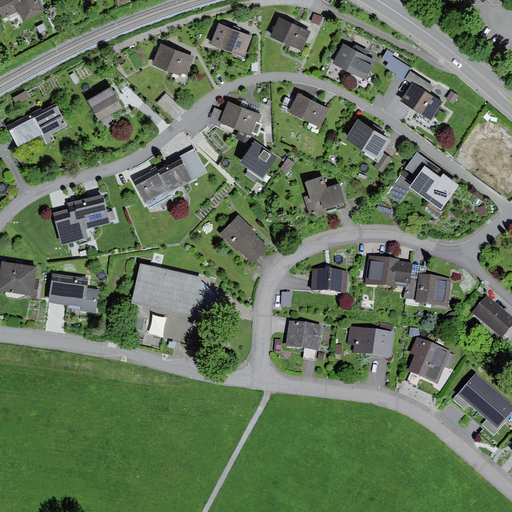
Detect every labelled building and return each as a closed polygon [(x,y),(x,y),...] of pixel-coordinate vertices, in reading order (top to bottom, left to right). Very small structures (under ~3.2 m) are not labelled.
[(0,0),(0,21),(17,12),(23,23),(46,12),(39,0),(0,0)] [(314,13),(311,23),(319,25),(322,16),(314,13)] [(311,32),(279,18),(271,37),(302,51),(311,32)] [(43,24),(37,27),(40,33),(46,30),(43,24)] [(253,36),(219,24),(211,45),(239,55),(240,53),(246,55),(253,36)] [(195,57),(161,44),(153,65),(181,76),(182,73),(188,75),(195,57)] [(353,50),(343,45),(333,65),(365,80),(375,61),(366,56),(369,51),(356,45),(353,50)] [(395,76),(404,82),(405,79),(410,71),(411,69),(392,57),(394,54),(387,50),(381,59),(388,63),(385,68),(396,74),(395,76)] [(435,87),(410,71),(405,79),(413,83),(430,94),(435,87)] [(430,94),(413,83),(401,103),(430,121),(442,102),(430,94)] [(111,87),(87,100),(98,121),(122,109),(111,87)] [(451,91),(446,99),(454,104),(459,96),(451,91)] [(166,93),(158,103),(167,111),(176,102),(166,93)] [(329,109),(298,94),(289,112),(320,128),(329,109)] [(242,108),(228,103),(224,112),(220,123),(238,130),(258,137),(260,131),(263,124),(259,122),(261,116),(242,108)] [(41,109),(6,127),(17,149),(42,136),(46,145),(55,140),(52,135),(68,126),(56,105),(43,112),(41,109)] [(220,123),(224,112),(215,108),(210,120),(220,123)] [(392,140),(358,119),(344,141),(379,162),(384,154),(392,140)] [(511,153),(511,145),(486,128),(483,133),(475,128),(458,153),(476,165),(484,154),(503,166),(511,153)] [(258,137),(238,130),(235,138),(251,145),(254,140),(265,148),(265,133),(260,131),(258,137)] [(265,148),(254,140),(251,145),(239,162),(262,178),(277,156),(265,148)] [(182,159),(193,181),(208,173),(195,148),(167,163),(169,166),(182,159)] [(392,159),(384,154),(379,162),(374,168),(383,174),(392,159)] [(286,172),(293,162),(288,158),(281,168),(286,172)] [(157,170),(134,182),(148,209),(174,196),(172,192),(193,181),(182,159),(169,166),(158,172),(157,170)] [(427,164),(412,185),(442,206),(457,184),(427,164)] [(511,192),(511,167),(498,188),(509,196),(511,192)] [(320,177),(305,181),(316,217),(347,208),(339,183),(324,188),(320,177)] [(389,193),(401,201),(412,185),(401,177),(389,193)] [(70,210),(53,214),(61,246),(89,239),(87,230),(110,225),(109,221),(116,220),(114,211),(107,213),(103,196),(68,204),(70,210)] [(239,216),(220,234),(238,251),(239,250),(254,264),(269,248),(256,235),(257,234),(239,216)] [(399,259),(369,256),(366,285),(396,288),(396,283),(407,285),(408,278),(409,265),(409,263),(399,262),(399,259)] [(37,267),(2,262),(0,273),(0,291),(32,296),(32,298),(37,299),(40,280),(35,279),(37,267)] [(202,278),(139,263),(130,304),(199,320),(201,312),(205,293),(199,292),(201,281),(202,278)] [(420,274),(425,275),(426,267),(409,265),(408,278),(419,280),(420,274)] [(313,269),(312,291),(347,294),(349,271),(313,269)] [(425,275),(420,274),(419,280),(408,278),(407,285),(405,299),(416,300),(415,303),(447,307),(451,279),(425,275)] [(88,280),(53,275),(49,303),(81,307),(80,311),(96,313),(99,290),(87,289),(88,280)] [(215,294),(201,281),(199,292),(205,293),(201,312),(212,315),(215,294)] [(292,292),(282,292),(281,306),(291,307),(292,292)] [(511,317),(486,296),(472,313),(502,337),(511,325),(511,317)] [(166,333),(170,315),(156,312),(152,330),(166,333)] [(455,312),(447,315),(450,323),(458,319),(455,312)] [(323,324),(290,320),(287,346),(305,348),(303,358),(316,360),(317,350),(320,350),(323,324)] [(511,325),(502,337),(511,345),(511,325)] [(394,332),(350,327),(348,344),(355,345),(354,352),(391,357),(394,332)] [(419,329),(410,328),(409,336),(418,337),(419,329)] [(451,351),(422,339),(411,364),(440,376),(444,367),(450,370),(456,356),(450,353),(451,351)] [(497,392),(476,373),(454,399),(465,410),(470,405),(479,413),(497,392)] [(511,412),(511,404),(497,392),(479,413),(487,419),(482,425),(495,435),(511,414),(511,412)]
